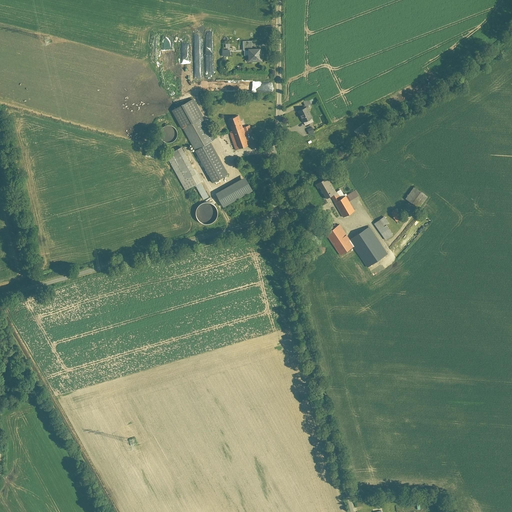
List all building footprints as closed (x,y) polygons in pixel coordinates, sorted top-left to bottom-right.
[(247,63),(264,63),(263,49),(254,50),(254,42),(242,42),(242,53),(252,53),(252,57),(247,57),(247,63)] [(212,184),(228,175),(210,143),(214,140),(202,119),(204,118),(194,99),(170,112),(180,131),(182,130),(212,184)] [(308,108),(298,112),(303,124),(313,120),(308,108)] [(245,129),(240,117),(229,121),(234,132),(230,134),(237,153),(253,147),(249,136),(254,134),(251,126),(245,129)] [(176,131),(174,128),(172,127),(169,126),(166,126),(163,127),(161,129),(159,132),(158,135),(159,138),(160,141),(163,143),(166,145),(169,145),(172,144),(175,142),(177,140),(178,137),(177,134),(176,131)] [(325,153),(312,129),(307,131),(309,135),(303,138),(314,158),(325,153)] [(166,153),(186,192),(203,183),(182,144),(166,153)] [(148,147),(147,158),(164,160),(165,149),(148,147)] [(252,192),(244,178),(215,194),(223,208),(252,192)] [(329,180),(317,187),(328,206),(334,202),(345,221),(357,214),(350,203),(360,197),(356,192),(348,197),(347,195),(345,196),(342,191),(338,194),(329,180)] [(429,198),(415,189),(408,201),(421,210),(429,198)] [(397,210),(392,214),(398,223),(403,220),(397,210)] [(376,225),(387,242),(394,237),(388,227),(391,225),(387,219),(376,225)] [(389,256),(371,228),(351,241),(341,226),(327,235),(342,258),(355,249),(368,269),(389,256)]
